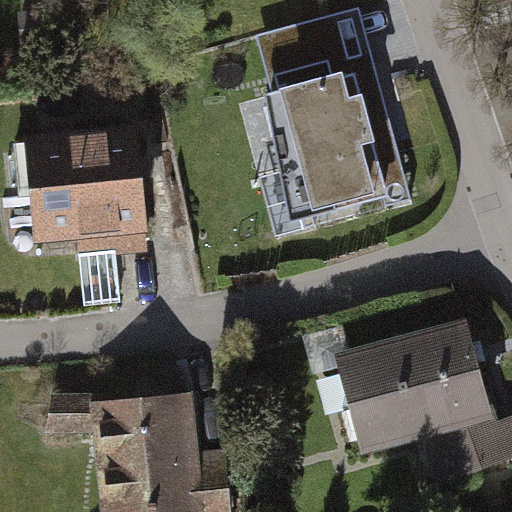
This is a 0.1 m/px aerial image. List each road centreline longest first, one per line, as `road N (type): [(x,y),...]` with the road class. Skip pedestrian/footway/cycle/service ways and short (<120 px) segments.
road 1 (residential): [(511,254),(111,339),(0,345)]
road 2 (residential): [(511,254),(425,0)]
